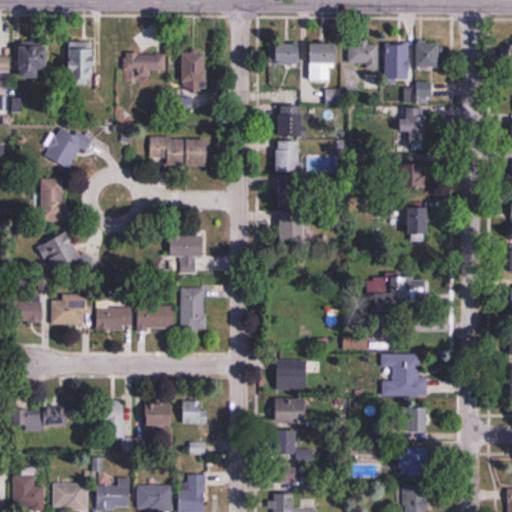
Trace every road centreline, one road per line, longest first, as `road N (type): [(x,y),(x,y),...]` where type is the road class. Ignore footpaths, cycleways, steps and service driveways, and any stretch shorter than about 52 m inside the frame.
road 1 (residential): [(468,0),(470,511)]
road 2 (residential): [(239,0),(238,511)]
road 3 (residential): [(239,365),(12,363)]
road 4 (residential): [(88,200),(97,220),(118,225),(131,219),(139,199),(130,180),(109,175),(96,181),(88,200)]
